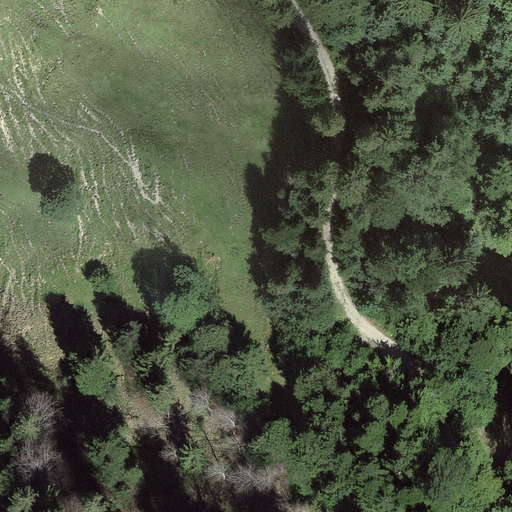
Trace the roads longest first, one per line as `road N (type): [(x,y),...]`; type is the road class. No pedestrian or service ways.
road 1 (track): [(264,0),(334,97),(341,130),(325,221),(347,312)]
road 2 (track): [(347,312),(416,372),(495,511)]
